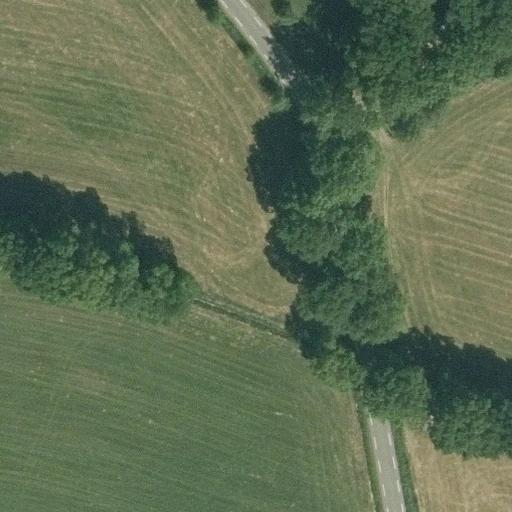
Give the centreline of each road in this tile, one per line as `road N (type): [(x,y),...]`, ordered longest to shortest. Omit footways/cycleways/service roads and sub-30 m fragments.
road 1 (tertiary): [(397,511),(332,132)]
road 2 (unclassified): [(332,132),(511,29)]
road 3 (tertiary): [(332,132),(227,0)]
